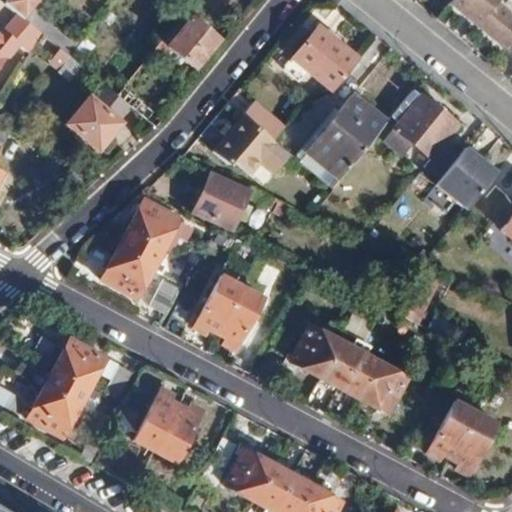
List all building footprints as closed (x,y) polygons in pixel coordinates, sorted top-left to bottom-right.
[(36,0),(3,0),(2,2),(18,17),(21,19),(36,0)] [(450,0),(448,3),(505,49),(511,40),(511,18),(496,5),(499,0),(450,0)] [(190,6),(152,53),(158,59),(167,49),(192,69),(215,41),(191,22),(196,16),(196,12),(190,6)] [(21,19),(18,17),(0,34),(0,69),(19,49),(27,56),(28,55),(42,37),(21,19)] [(319,27),(292,60),(331,92),(358,59),(319,27)] [(69,80),(78,65),(54,50),(45,65),(69,80)] [(459,130),(414,92),(391,120),(399,126),(395,131),(431,162),(424,171),(438,183),(457,159),(444,148),(459,130)] [(112,97),(103,109),(117,120),(126,107),(112,97)] [(388,124),(356,97),(298,165),(331,193),(388,124)] [(85,101),(63,127),(94,154),(117,127),(85,101)] [(258,108),(247,122),(273,144),(284,130),(258,108)] [(235,115),(209,149),(246,178),(256,166),(269,176),(286,154),(235,115)] [(438,183),(434,188),(463,214),(495,177),(464,151),(457,159),(438,183)] [(210,176),(194,214),(232,230),(239,219),(247,222),(253,209),(246,205),(248,198),(274,208),(275,214),(287,218),(291,207),(249,189),(248,192),(210,176)] [(131,232),(162,249),(178,219),(143,200),(127,229),(131,232)] [(120,251),(152,267),(162,249),(131,232),(120,251)] [(116,248),(101,277),(137,296),(152,267),(120,251),(116,248)] [(427,268),(402,318),(415,325),(439,273),(427,268)] [(217,335),(242,289),(221,277),(193,328),(203,333),(206,329),(217,335)] [(242,289),(217,335),(226,341),(224,345),(235,351),(263,300),(242,289)] [(431,318),(426,329),(457,344),(462,332),(431,318)] [(318,379),(338,343),(308,327),(289,363),(318,379)] [(67,341),(51,372),(54,373),(87,390),(103,359),(67,341)] [(338,343),(318,379),(338,389),(357,353),(338,343)] [(377,364),(357,353),(338,389),(358,400),(377,364)] [(377,364),(358,400),(386,415),(405,379),(377,364)] [(44,392),(77,409),(87,390),(54,373),(44,392)] [(116,405),(130,380),(117,373),(103,399),(116,405)] [(0,387),(0,411),(2,413),(12,394),(0,387)] [(62,438),(77,409),(44,392),(41,391),(26,420),(62,438)] [(131,442),(152,454),(178,407),(166,401),(169,397),(159,391),(131,442)] [(450,459),(474,413),(454,402),(426,453),(437,459),(440,454),(450,459)] [(186,412),(178,407),(152,454),(171,465),(199,414),(188,407),(186,412)] [(474,413),(450,459),(460,464),(457,470),(467,475),(494,424),(474,413)] [(233,447),(220,440),(200,480),(211,486),(233,447)] [(222,487),(253,503),(272,468),(241,451),(222,487)] [(272,511),(291,478),(272,468),(253,503),(269,511),(272,511)] [(296,511),(309,488),(291,478),(272,511),(296,511)] [(309,488),(296,511),(333,511),(338,503),(309,488)]
